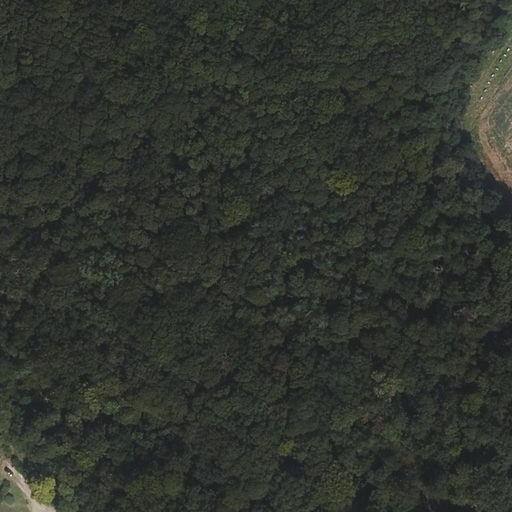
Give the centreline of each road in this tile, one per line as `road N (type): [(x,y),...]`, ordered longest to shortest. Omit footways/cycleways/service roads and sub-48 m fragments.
road 1 (track): [(0,36),(55,95),(116,83),(228,0)]
road 2 (track): [(387,511),(511,406)]
